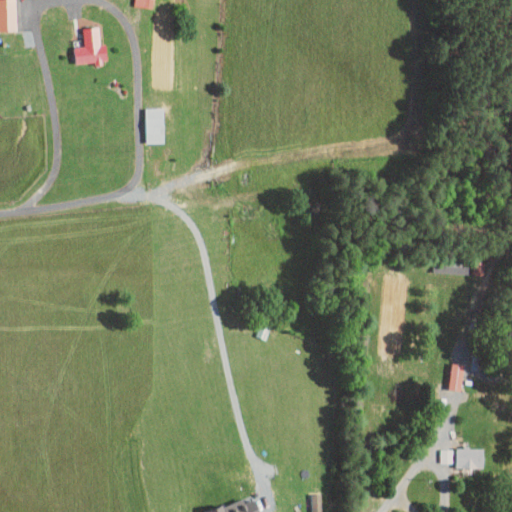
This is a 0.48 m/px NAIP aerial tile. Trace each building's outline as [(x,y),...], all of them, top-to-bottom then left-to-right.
[(75,40),(65,41),(67,58),(85,56),(85,58),(99,57),(97,38),(91,38),(89,21),(73,23),(75,40)] [(137,138),(155,137),(154,101),(135,102),(137,138)] [(452,383),(455,358),(443,356),(440,382),(452,383)] [(474,442),(446,441),(445,460),(474,461),(474,442)] [(441,457),(441,443),(429,442),(428,456),(441,457)] [(197,511),(242,511),(247,510),(240,494),(232,497),(231,495),(212,503),(210,498),(194,505),(197,511)]
